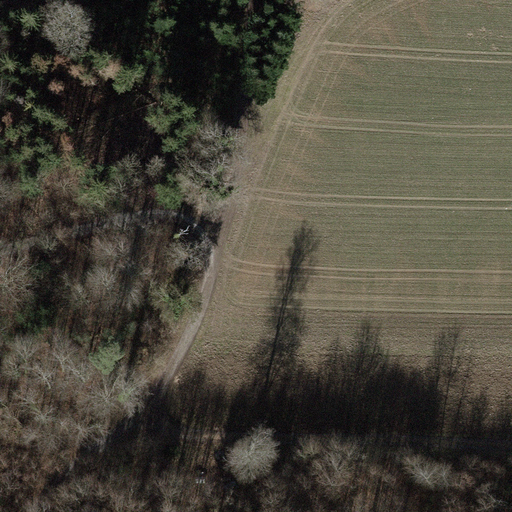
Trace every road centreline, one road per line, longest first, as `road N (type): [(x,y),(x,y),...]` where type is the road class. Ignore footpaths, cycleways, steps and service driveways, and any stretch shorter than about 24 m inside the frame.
road 1 (track): [(252,0),(242,166),(226,250),(125,436)]
road 2 (track): [(511,434),(363,443),(125,436)]
road 3 (track): [(226,250),(178,223),(128,219),(0,257)]
